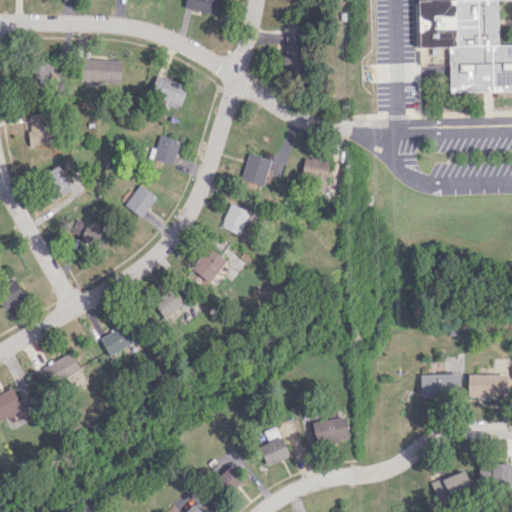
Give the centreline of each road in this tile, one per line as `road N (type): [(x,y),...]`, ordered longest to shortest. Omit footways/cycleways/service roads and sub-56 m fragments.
road 1 (residential): [(0,350),(133,273),(176,228),(202,176),(254,0)]
road 2 (residential): [(0,21),(134,23),(314,123),(394,127)]
road 3 (residential): [(265,511),(299,490),(382,472),(444,437),(511,434)]
road 4 (residential): [(70,306),(0,185)]
